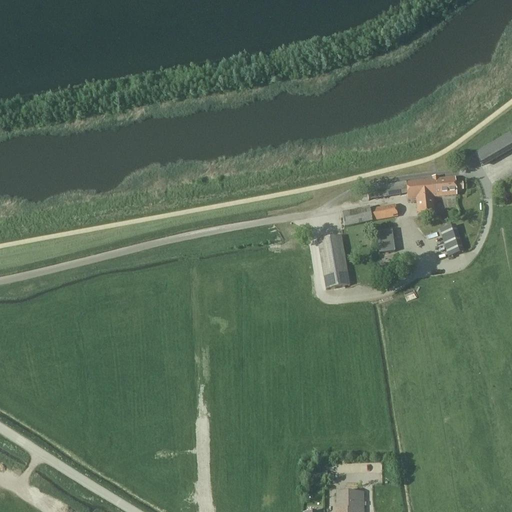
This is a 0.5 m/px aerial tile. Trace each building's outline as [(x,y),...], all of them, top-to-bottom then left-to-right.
[(511,139),(510,135),(476,155),(478,160),(483,168),(511,151),(511,139)] [(469,170),(479,164),(474,155),(464,161),(469,170)] [(455,178),(432,180),(434,198),(456,196),(455,178)] [(432,180),(406,182),(407,196),(407,200),(411,200),(411,202),(416,202),(417,216),(434,215),(432,198),(434,198),(432,180)] [(407,196),(406,182),(366,189),(368,202),(407,196)] [(395,205),(370,210),(369,208),(341,213),(344,228),(372,223),(372,222),(397,217),(395,205)] [(454,226),(438,231),(447,258),(463,253),(454,226)] [(392,252),(389,231),(376,233),(379,255),(392,252)] [(317,241),(325,291),(350,287),(341,237),(317,241)] [(362,511),(362,494),(352,494),(337,494),(337,511),(362,511)]
